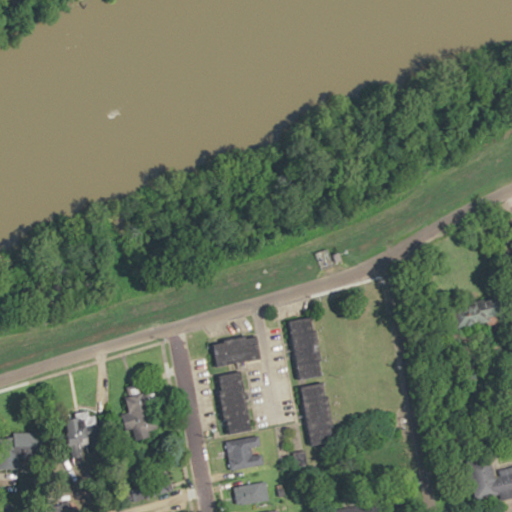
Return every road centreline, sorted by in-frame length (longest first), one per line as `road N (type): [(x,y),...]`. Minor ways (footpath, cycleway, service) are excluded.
road 1 (residential): [(0,378),(345,274),(511,196)]
road 2 (residential): [(435,511),(379,258)]
road 3 (residential): [(201,511),(171,326)]
road 4 (residential): [(287,291),(316,433)]
road 5 (residential): [(59,361),(77,502)]
